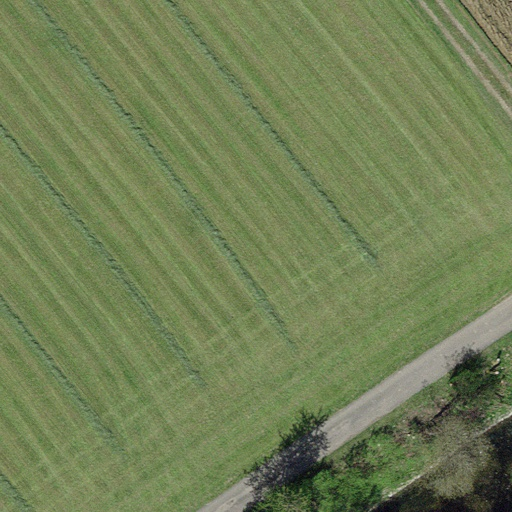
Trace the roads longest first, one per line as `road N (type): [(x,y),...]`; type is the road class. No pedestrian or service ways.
road 1 (track): [(223,511),(511,309)]
road 2 (track): [(428,0),(511,102)]
